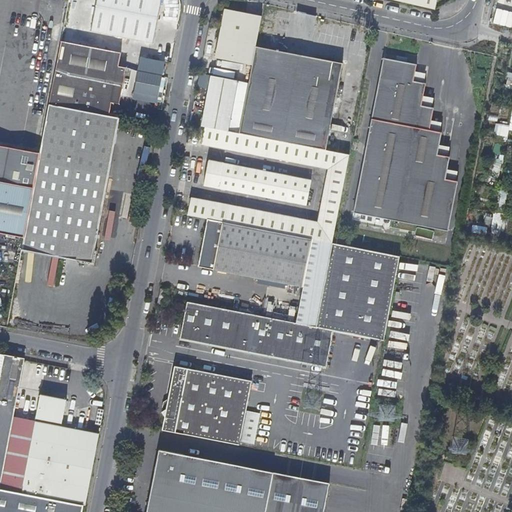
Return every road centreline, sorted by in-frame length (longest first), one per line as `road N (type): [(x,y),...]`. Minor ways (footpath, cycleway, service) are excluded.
road 1 (unclassified): [(127,361),(196,0)]
road 2 (unclassified): [(308,0),(430,27),(461,21),(476,0)]
road 3 (unclassified): [(98,511),(127,361)]
road 4 (unclassified): [(127,361),(0,336)]
